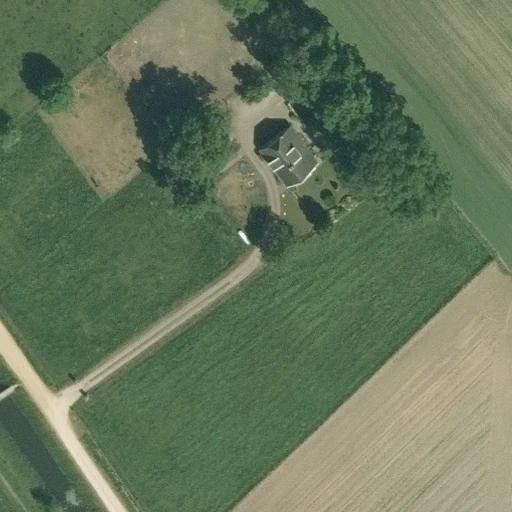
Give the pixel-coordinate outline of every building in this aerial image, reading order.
[(295,99),(318,82),(294,50),(272,67),(295,99)] [(356,123),(338,100),(332,105),(331,104),(319,115),(337,138),(356,123)] [(216,173),(238,156),(217,125),(195,141),(216,173)] [(287,185),(317,162),(290,126),(259,149),(287,185)] [(367,174),(366,181),(371,187),(378,188),(383,184),(383,177),(380,172),(373,170),(367,174)]
